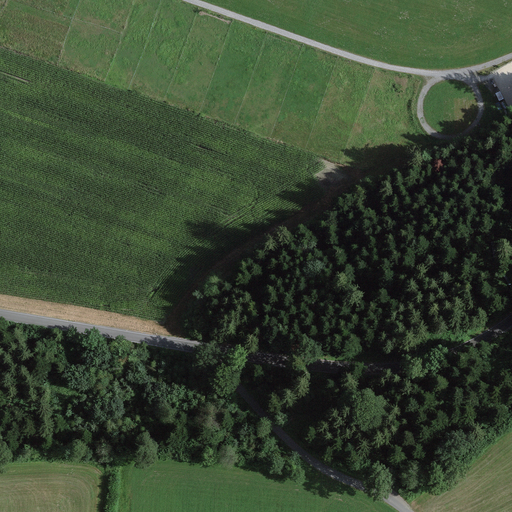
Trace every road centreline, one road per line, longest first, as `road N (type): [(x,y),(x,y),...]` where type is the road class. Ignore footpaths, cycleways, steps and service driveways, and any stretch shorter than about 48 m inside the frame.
road 1 (unclassified): [(511,320),(454,353),(376,369),(223,352)]
road 2 (track): [(433,74),(354,57),(189,0)]
road 3 (unclassified): [(223,352),(225,370),(281,432),(327,470),(405,511)]
road 4 (unclassified): [(223,352),(0,314)]
road 5 (track): [(433,74),(420,99),(421,120),(435,135),(455,138),(473,128),(480,110),(459,71)]
